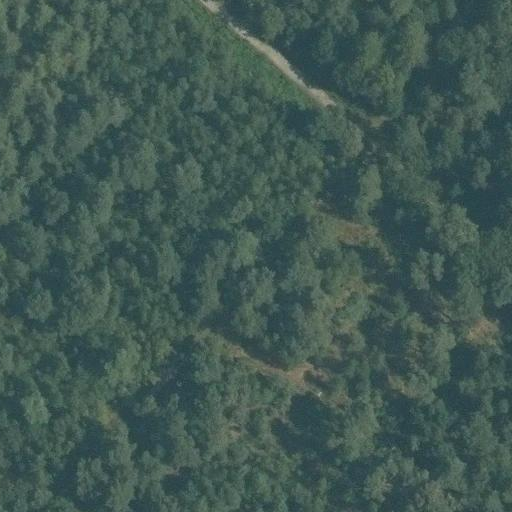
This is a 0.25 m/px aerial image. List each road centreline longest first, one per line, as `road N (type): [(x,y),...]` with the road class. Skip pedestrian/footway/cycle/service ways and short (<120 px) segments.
road 1 (track): [(511,0),(35,511)]
road 2 (track): [(209,0),(511,268)]
